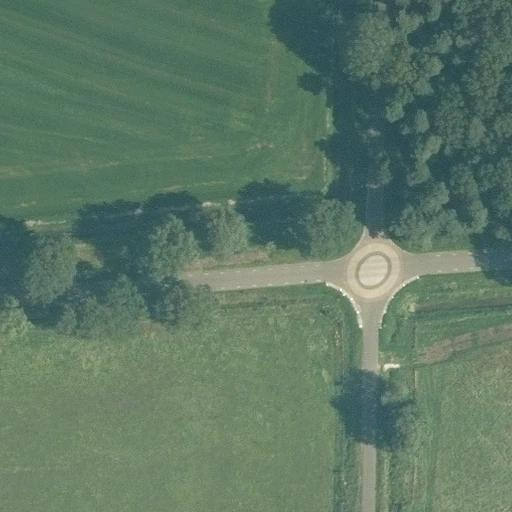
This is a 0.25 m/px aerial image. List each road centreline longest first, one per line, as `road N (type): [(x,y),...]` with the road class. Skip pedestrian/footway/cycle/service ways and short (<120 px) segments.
road 1 (unclassified): [(373,270),(0,296)]
road 2 (unclassified): [(373,270),(372,0)]
road 3 (unclassified): [(366,511),(373,270)]
road 4 (unclassified): [(511,259),(373,270)]
